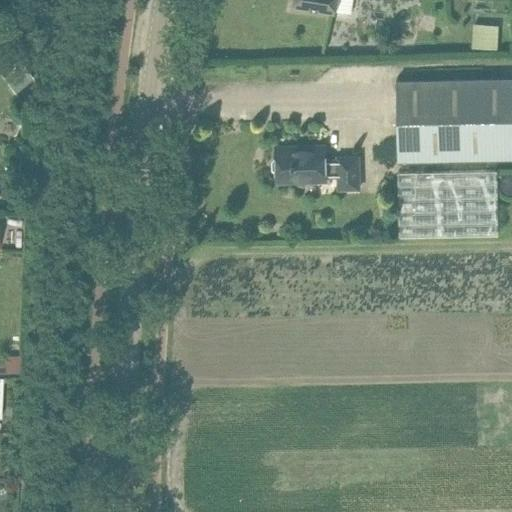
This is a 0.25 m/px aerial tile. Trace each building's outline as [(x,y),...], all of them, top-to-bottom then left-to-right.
[(295,0),(295,5),(334,12),(336,0),(295,0)] [(339,0),(338,9),(351,11),(353,0),(339,0)] [(499,47),(500,23),(475,22),(474,46),(499,47)] [(3,73),(15,90),(33,77),(21,60),(3,73)] [(511,75),(459,77),(397,78),(399,160),(511,157),(511,75)] [(326,144),(308,145),(308,147),(299,147),(298,145),(276,145),(276,181),(327,180),(327,176),(337,175),(337,190),(360,189),(360,156),(326,156),(326,144)] [(496,169),(458,170),(398,171),(399,235),(497,234),(496,169)]
